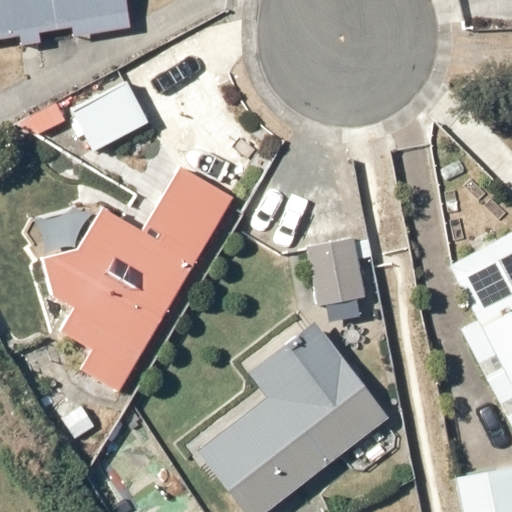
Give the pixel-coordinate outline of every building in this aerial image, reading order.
[(126,24),(121,0),(0,0),(0,35),(62,25),(63,34),(126,24)] [(146,120),(123,78),(71,107),(94,149),(146,120)] [(235,187),(181,156),(140,227),(100,203),(81,237),(37,255),(50,291),(71,303),(57,327),(91,347),(79,367),(118,389),(235,187)] [(511,228),(448,263),(476,315),(459,324),(511,423),(511,228)] [(363,297),(354,234),(307,241),(316,304),(363,297)] [(246,511),(376,410),(302,316),(239,366),(257,389),(186,446),(237,511),(246,511)] [(511,511),(511,463),(456,475),(463,511),(511,511)]
